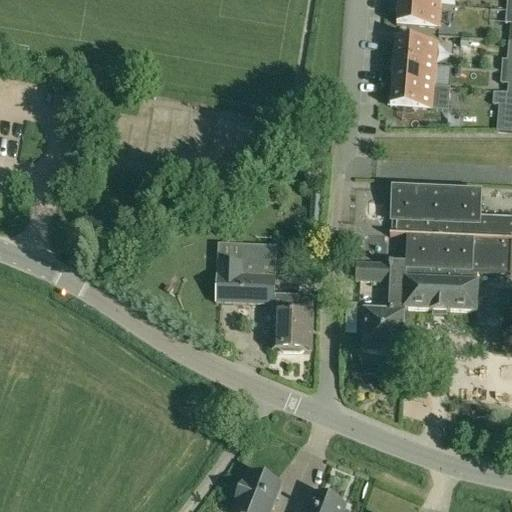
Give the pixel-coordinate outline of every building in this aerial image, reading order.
[(441,8),(441,0),(398,0),(398,5),(441,8)] [(439,31),(441,8),(398,5),(396,27),(439,31)] [(395,42),(393,65),(436,68),(438,46),(395,42)] [(501,74),(509,74),(510,62),(502,62),(501,74)] [(392,86),(434,90),(436,68),(393,65),(392,86)] [(509,86),(509,74),(501,74),(500,86),(509,86)] [(450,91),(434,90),(392,86),(390,109),(433,112),(448,113),(450,91)] [(501,107),(501,95),(493,95),(493,107),(501,107)] [(393,272),(392,291),(405,292),(404,312),(477,315),(479,278),(511,279),(511,270),(511,220),(481,219),(482,196),(393,192),(391,224),(397,224),(396,238),(391,237),(390,239),(407,240),(406,268),(393,267),(393,268),(390,268),(390,272),(393,272)] [(276,249),(217,247),(216,282),(215,307),(273,310),(276,249)] [(356,285),(389,286),(390,267),(357,266),(356,285)] [(402,357),(404,314),(404,312),(405,292),(392,291),(391,314),(391,315),(365,314),(363,355),(386,356),(389,359),(395,359),(398,357),(402,357)] [(311,316),(312,298),(280,297),(280,310),(273,310),(271,351),(311,352),(312,316),(311,316)] [(270,511),(276,498),(271,496),(275,485),(250,475),(247,483),(245,483),(235,507),(237,508),(235,511),(270,511)] [(307,511),(343,511),(345,508),(314,496),(307,511)]
